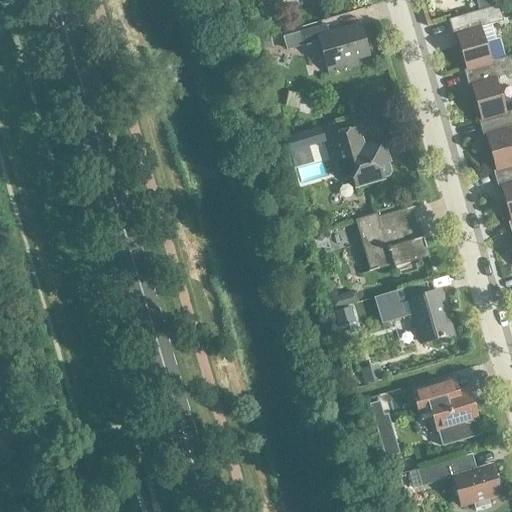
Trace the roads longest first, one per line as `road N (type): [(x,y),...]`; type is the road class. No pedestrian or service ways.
road 1 (tertiary): [(209,511),(56,0)]
road 2 (residential): [(511,383),(399,0)]
